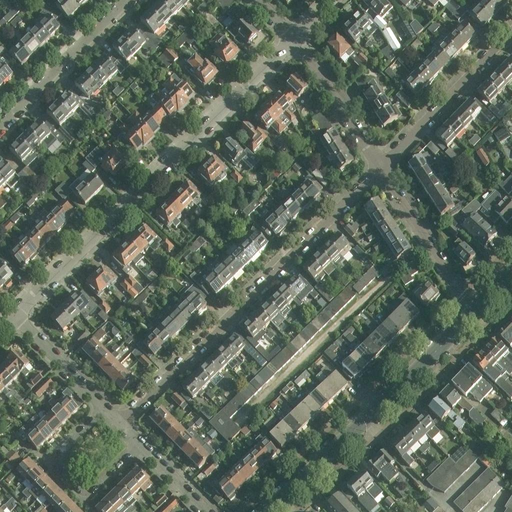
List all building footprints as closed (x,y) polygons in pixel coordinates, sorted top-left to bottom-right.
[(22,10),(32,0),(22,0),(17,5),(22,10)] [(49,10),(59,19),(62,15),(69,21),(79,11),(67,0),(65,0),(57,8),(53,5),(49,10)] [(67,0),(79,11),(89,2),(86,0),(67,0)] [(174,18),(183,8),(175,0),(163,0),(160,4),(174,18)] [(175,0),(183,8),(191,0),(175,0)] [(219,0),(216,4),(221,8),(229,0),(219,0)] [(235,4),(231,0),(229,0),(221,8),(225,13),(235,4)] [(366,0),(363,3),(379,18),(376,21),(374,23),(382,31),(387,26),(381,20),(382,18),(388,23),(392,19),(396,15),(390,10),(392,8),(383,0),(366,0)] [(459,22),(463,17),(444,0),(436,0),(439,3),(459,22)] [(454,0),(444,0),(463,17),(467,13),(468,12),(463,8),(454,0)] [(487,0),(480,8),(492,20),(500,12),(488,0),(487,0)] [(488,0),(500,12),(509,3),(505,0),(488,0)] [(160,4),(151,13),(164,27),(174,18),(160,4)] [(206,12),(210,8),(205,4),(201,7),(206,12)] [(483,29),(492,20),(480,8),(476,5),(470,11),(465,6),(463,8),(468,12),(467,13),(483,29)] [(237,6),(227,15),(232,20),(242,11),(237,6)] [(206,12),(201,7),(197,11),(202,16),(206,12)] [(35,24),(38,27),(50,39),(60,29),(54,23),(59,19),(49,10),(45,14),(48,17),(44,22),(41,18),(35,24)] [(208,12),(203,17),(214,28),(219,24),(208,12)] [(360,15),(351,24),(364,36),(368,41),(378,31),(371,20),(364,12),(360,15)] [(149,31),(145,35),(157,47),(162,43),(155,36),(164,27),(151,13),(141,22),(149,31)] [(17,18),(14,21),(19,26),(22,23),(17,18)] [(19,26),(14,21),(10,25),(15,30),(19,26)] [(187,31),(191,27),(186,22),(182,26),(187,31)] [(234,22),(226,31),(235,40),(239,35),(249,45),(259,35),(246,22),(240,28),(234,22)] [(410,27),(416,38),(424,31),(415,22),(410,27)] [(410,42),(415,38),(406,23),(401,27),(410,42)] [(355,45),(364,36),(351,24),(343,32),(355,45)] [(439,29),(435,24),(431,27),(436,32),(439,29)] [(459,30),(455,34),(468,46),(476,37),(462,24),(458,28),(459,30)] [(187,31),(182,26),(178,30),(183,34),(187,31)] [(40,49),(50,39),(38,27),(29,37),(40,49)] [(390,28),(383,32),(395,53),(402,49),(390,28)] [(190,30),(186,34),(195,42),(196,43),(200,39),(190,30)] [(132,31),(123,40),(137,54),(142,49),(144,51),(156,51),(159,49),(157,47),(145,35),(141,39),(132,31)] [(186,34),(175,45),(179,49),(186,42),(190,46),(195,42),(186,34)] [(218,37),(214,41),(233,60),(240,53),(221,34),(218,37)] [(459,54),(468,46),(455,34),(447,42),(459,54)] [(19,46),(31,58),(40,49),(29,37),(19,46)] [(362,55),(357,50),(353,53),(337,37),(327,47),(340,60),(345,54),(363,72),(365,66),(358,59),(362,55)] [(451,63),(459,54),(447,42),(442,38),(434,46),(439,51),(451,63)] [(130,67),(127,64),(137,54),(123,40),(113,50),(121,58),(117,62),(126,71),(130,67)] [(226,67),(233,60),(214,41),(210,45),(218,53),(214,56),(226,67)] [(2,57),(12,67),(16,63),(21,68),(31,58),(19,46),(10,56),(6,52),(2,57)] [(388,47),(380,53),(391,63),(396,58),(388,47)] [(175,57),(168,51),(164,55),(173,65),(177,61),(179,63),(182,60),(177,55),(175,57)] [(442,72),(451,63),(439,51),(435,55),(433,54),(429,59),(442,72)] [(168,69),(173,65),(164,55),(159,60),(168,69)] [(369,62),(362,55),(358,59),(365,66),(369,62)] [(12,67),(2,57),(0,58),(0,83),(3,86),(13,76),(9,73),(13,68),(12,67)] [(104,58),(95,68),(109,82),(118,73),(121,76),(126,71),(117,62),(112,58),(108,62),(104,58)] [(192,62),(211,82),(219,74),(208,63),(204,66),(196,58),(192,62)] [(434,80),(442,72),(429,59),(425,63),(423,62),(419,66),(434,80)] [(204,89),(211,82),(192,62),(185,69),(204,89)] [(411,74),(426,89),(429,85),(430,87),(435,82),(434,81),(434,80),(419,66),(411,74)] [(85,77),(99,92),(109,82),(95,68),(85,77)] [(151,77),(156,72),(152,68),(147,73),(151,77)] [(507,87),(511,81),(511,75),(504,68),(501,72),(499,71),(495,76),(507,87)] [(398,77),(390,69),(385,74),(393,82),(398,77)] [(418,97),(419,98),(423,94),(422,93),(426,89),(411,74),(407,79),(409,81),(405,86),(417,98),(418,97)] [(355,83),(358,88),(366,80),(363,75),(355,83)] [(498,96),(507,87),(495,76),(490,80),(491,82),(488,85),(498,96)] [(90,101),(99,92),(85,77),(75,87),(84,95),(79,99),(85,105),(92,112),(98,118),(99,119),(103,114),(90,101)] [(187,103),(188,105),(188,104),(187,103),(194,96),(175,77),(171,80),(167,84),(187,103)] [(299,78),(298,79),(297,78),(286,87),(289,90),(285,94),(285,95),(294,104),(298,99),(299,100),(309,90),(301,82),(302,81),(299,78)] [(369,85),(366,80),(358,88),(361,93),(369,85)] [(369,85),(361,93),(365,98),(367,101),(365,102),(365,104),(368,109),(385,99),(373,81),(369,85)] [(161,95),(167,101),(178,112),(179,113),(188,105),(187,103),(167,84),(163,88),(166,90),(161,95)] [(135,85),(130,89),(134,93),(138,88),(135,85)] [(498,96),(488,85),(484,89),(482,88),(477,93),(489,105),(498,96)] [(121,95),(124,91),(120,87),(116,90),(121,95)] [(113,94),(117,98),(121,95),(116,90),(113,94)] [(67,95),(58,105),(70,118),(79,109),(81,110),(85,105),(79,99),(71,91),(67,95)] [(171,119),(178,112),(179,114),(179,113),(178,112),(167,101),(161,95),(159,92),(151,100),(161,109),(155,115),(163,123),(169,117),(171,119)] [(401,101),(405,96),(401,92),(396,97),(401,101)] [(271,103),(272,104),(284,115),(292,124),(294,126),(298,124),(296,120),(292,116),(296,112),(292,105),(294,104),(285,95),(281,99),(280,97),(273,104),(272,102),(271,103)] [(413,104),(405,96),(401,101),(409,109),(413,104)] [(392,109),(385,99),(368,109),(372,115),(374,116),(375,115),(377,118),(392,109)] [(462,112),(473,122),(481,113),(469,101),(464,106),(466,108),(462,112)] [(271,103),(263,111),(283,132),(287,129),(292,124),(284,115),(272,104),(271,103)] [(60,128),(70,118),(58,105),(48,115),(60,128)] [(98,118),(92,112),(85,105),(81,110),(94,124),(99,119),(98,118)] [(492,106),(488,110),(497,118),(500,114),(492,106)] [(381,123),(379,124),(382,129),(384,128),(398,119),(392,109),(377,118),(381,123)] [(262,112),(263,113),(256,120),(267,131),(271,128),(279,136),(283,132),(263,111),(262,112)] [(491,124),(495,119),(487,111),(483,116),(491,124)] [(108,120),(112,116),(108,112),(104,116),(108,120)] [(464,131),(473,122),(462,112),(458,115),(457,114),(452,119),(464,131)] [(133,118),(154,139),(153,137),(159,130),(158,128),(163,123),(155,115),(154,114),(148,119),(145,122),(137,114),(133,118)] [(326,119),(322,114),(312,120),(316,125),(326,119)] [(145,148),(154,139),(133,118),(129,122),(137,130),(132,135),(145,148)] [(319,131),(329,124),(326,119),(316,125),(319,131)] [(464,131),(452,119),(448,124),(449,125),(445,129),(456,140),(464,131)] [(61,147),(65,142),(57,133),(47,123),(43,128),(38,123),(29,132),(42,145),(49,152),(57,143),(61,147)] [(329,124),(319,131),(320,132),(312,137),(315,142),(322,135),(323,136),(333,130),(329,124)] [(240,131),(240,133),(244,138),(243,139),(253,149),(262,139),(248,125),(245,128),(243,128),(240,131)] [(145,148),(132,135),(124,126),(120,130),(128,139),(125,142),(136,153),(143,146),(145,148)] [(61,128),(57,133),(65,142),(70,147),(75,142),(61,128)] [(445,129),(441,133),(440,132),(435,136),(447,148),(456,140),(445,129)] [(500,145),(511,138),(506,129),(494,136),(500,145)] [(20,142),(33,155),(42,145),(29,132),(20,142)] [(327,152),(341,143),(334,132),(324,139),(320,142),(327,152)] [(476,136),(473,140),(478,145),(481,141),(476,136)] [(272,143),(279,151),(284,146),(276,138),(272,143)] [(478,145),(473,140),(469,144),(474,148),(478,145)] [(33,155),(20,142),(10,151),(23,164),(27,168),(37,159),(33,155)] [(232,142),(227,146),(225,146),(223,148),(223,150),(222,151),(228,157),(226,158),(233,165),(234,163),(237,166),(242,162),(248,168),(257,160),(247,150),(244,154),(232,142)] [(118,153),(108,143),(101,150),(121,171),(129,164),(124,159),(125,157),(119,151),(118,153)] [(348,153),(341,143),(327,152),(330,157),(327,159),(330,164),(348,153)] [(435,157),(440,152),(431,143),(426,148),(435,157)] [(479,146),(474,150),(477,154),(476,154),(485,168),(491,164),(479,146)] [(87,162),(96,171),(102,165),(103,167),(102,169),(107,174),(109,173),(114,178),(121,171),(101,150),(98,148),(86,161),(87,162)] [(450,150),(445,155),(453,162),(458,158),(450,150)] [(340,173),(341,172),(344,176),(351,172),(348,168),(354,163),(355,162),(352,156),(350,157),(348,153),(330,164),(334,169),(337,167),(340,173)] [(413,163),(408,167),(407,168),(410,173),(412,172),(415,177),(429,169),(433,166),(426,155),(422,157),(413,163)] [(40,156),(37,159),(42,164),(45,161),(40,156)] [(210,161),(206,166),(207,167),(222,181),(222,182),(227,177),(225,175),(229,171),(223,165),(222,166),(215,158),(211,162),(210,161)] [(78,180),(95,197),(104,188),(92,176),(91,175),(96,171),(87,162),(83,166),(88,171),(78,180)] [(3,163),(0,165),(0,179),(6,185),(11,190),(21,181),(18,177),(3,163)] [(292,169),(296,173),(301,168),(297,164),(292,169)] [(202,170),(203,171),(199,175),(206,182),(205,182),(211,188),(216,184),(221,182),(222,181),(207,167),(206,166),(202,170)] [(27,168),(22,173),(30,181),(36,176),(27,168)] [(435,178),(429,169),(415,177),(422,187),(435,178)] [(313,174),(316,178),(321,173),(317,170),(313,174)] [(244,180),(236,172),(231,177),(239,184),(244,180)] [(26,186),(30,181),(22,173),(18,177),(21,181),(26,186)] [(316,178),(325,187),(330,182),(321,173),(316,178)] [(441,175),(435,178),(422,187),(428,197),(442,188),(446,186),(443,182),(443,179),(441,175)] [(508,196),(511,192),(511,176),(505,185),(502,183),(498,187),(508,196)] [(320,195),(319,193),(323,189),(313,178),(300,191),(311,203),(312,204),(317,200),(316,199),(320,195)] [(85,206),(95,197),(78,180),(69,190),(63,184),(59,188),(68,197),(73,193),(85,206)] [(181,192),(194,205),(195,205),(193,203),(197,200),(199,201),(203,196),(197,191),(189,184),(185,188),(184,187),(181,191),(182,192),(181,192)] [(286,187),(282,191),(287,196),(290,192),(286,187)] [(55,192),(64,202),(68,197),(59,188),(55,192)] [(449,198),(442,188),(428,197),(435,207),(449,198)] [(287,196),(282,191),(279,194),(284,199),(287,196)] [(312,204),(311,203),(300,191),(291,200),(303,212),(306,208),(307,209),(312,204)] [(40,196),(36,192),(31,197),(35,201),(40,196)] [(194,205),(181,192),(177,196),(176,195),(172,199),(185,212),(189,208),(190,209),(194,205)] [(211,197),(219,204),(226,211),(228,209),(231,206),(216,192),(211,197)] [(504,204),(500,201),(500,197),(496,193),(481,208),(482,208),(497,222),(500,219),(507,225),(511,219),(511,205),(507,200),(504,204)] [(35,201),(31,197),(25,203),(29,208),(36,202),(35,201)] [(215,209),(219,204),(211,197),(207,201),(215,209)] [(442,218),(447,214),(451,219),(462,211),(459,206),(455,209),(449,198),(435,207),(442,218)] [(168,203),(169,204),(165,208),(176,220),(177,221),(182,217),(180,216),(185,212),(172,199),(168,203)] [(283,208),(282,208),(294,220),(303,212),(291,200),(283,208)] [(365,210),(371,220),(385,211),(379,201),(365,210)] [(490,239),(492,241),(497,235),(476,215),(482,208),(481,208),(474,201),(461,213),(469,220),(487,236),(485,238),(488,241),(490,239)] [(64,203),(50,216),(62,229),(70,221),(68,219),(74,214),(64,203)] [(235,216),(240,211),(233,204),(231,206),(228,209),(235,216)] [(248,218),(255,212),(250,207),(244,214),(248,218)] [(177,221),(176,220),(165,208),(165,209),(164,208),(160,211),(161,212),(157,216),(159,218),(155,222),(162,229),(165,226),(169,230),(173,226),(176,229),(181,224),(177,221)] [(286,229),(294,220),(282,208),(274,217),(286,229)] [(199,209),(194,214),(199,218),(203,214),(199,209)] [(392,221),(385,211),(371,220),(378,230),(392,221)] [(42,224),(54,236),(62,229),(50,216),(46,212),(38,220),(42,224)] [(282,233),(286,229),(274,217),(270,213),(256,226),(271,241),(275,237),(277,238),(277,237),(278,238),(283,233),(282,233)] [(14,224),(20,219),(16,215),(11,221),(14,224)] [(490,215),(487,218),(494,225),(497,222),(490,215)] [(454,220),(450,224),(455,228),(459,224),(456,222),(454,220)] [(485,248),(492,241),(490,239),(488,241),(485,238),(487,236),(469,220),(462,227),(485,248)] [(187,221),(182,225),(186,230),(191,225),(187,221)] [(398,231),(392,221),(378,230),(384,240),(398,231)] [(7,233),(14,227),(9,222),(2,228),(7,233)] [(34,232),(46,244),(54,236),(42,224),(34,232)] [(215,233),(219,229),(214,224),(210,228),(215,233)] [(366,224),(360,228),(363,233),(369,229),(366,224)] [(256,226),(256,225),(254,226),(250,236),(251,237),(247,241),(260,254),(269,246),(268,244),(271,241),(256,226)] [(349,225),(344,230),(352,239),(357,234),(349,225)] [(450,225),(446,229),(456,239),(460,235),(450,225)] [(138,235),(149,247),(155,253),(160,247),(158,246),(161,243),(145,228),(141,232),(140,231),(137,234),(138,235)] [(384,240),(391,251),(405,241),(398,231),(384,240)] [(38,252),(46,244),(34,232),(26,240),(38,252)] [(372,234),(366,238),(370,243),(375,239),(372,234)] [(148,248),(149,247),(138,235),(133,240),(132,239),(128,243),(141,255),(143,253),(144,254),(149,249),(148,248)] [(251,263),(260,254),(247,241),(241,235),(237,238),(244,245),(239,250),(251,263)] [(22,244),(18,248),(30,260),(32,262),(40,254),(38,252),(26,240),(22,236),(18,240),(22,244)] [(339,236),(330,244),(341,256),(345,259),(350,254),(349,253),(352,250),(339,236)] [(197,242),(201,247),(205,243),(200,238),(197,242)] [(169,253),(174,248),(167,241),(162,245),(169,253)] [(412,252),(405,241),(391,251),(398,261),(412,252)] [(467,267),(476,257),(459,241),(454,246),(459,250),(454,255),(467,267)] [(193,255),(201,247),(197,242),(193,245),(188,250),(193,255)] [(136,260),(141,255),(128,243),(124,247),(125,248),(121,252),(132,264),(133,265),(137,261),(136,260)] [(345,259),(341,256),(330,244),(321,253),(337,269),(340,266),(339,265),(345,259)] [(379,244),(373,248),(377,253),(382,249),(379,244)] [(243,271),(251,263),(239,250),(236,247),(227,255),(229,257),(243,271)] [(353,251),(363,261),(367,258),(357,247),(353,251)] [(22,268),(30,260),(18,248),(10,256),(22,268)] [(121,252),(120,252),(119,251),(116,255),(116,256),(112,260),(120,267),(119,268),(127,276),(132,272),(128,268),(132,264),(121,252)] [(154,253),(150,257),(154,262),(159,257),(154,253)] [(337,269),(321,253),(313,261),(326,275),(329,278),(338,270),(337,269)] [(0,255),(0,281),(5,286),(7,288),(12,283),(10,281),(14,278),(0,263),(4,260),(0,255)] [(234,280),(243,271),(229,257),(225,261),(227,262),(222,267),(234,280)] [(317,284),(326,275),(313,261),(304,270),(317,284)] [(208,270),(226,288),(234,280),(222,267),(221,268),(216,262),(208,270)] [(386,269),(390,274),(400,267),(397,262),(386,269)] [(423,269),(419,264),(407,271),(409,273),(400,279),(406,287),(414,282),(411,277),(423,269)] [(370,272),(376,278),(378,280),(382,275),(375,268),(370,272)] [(94,276),(95,277),(107,289),(111,285),(112,286),(117,281),(111,275),(111,276),(103,269),(99,273),(98,272),(94,276)] [(200,286),(203,283),(217,297),(226,288),(208,270),(200,278),(196,274),(191,278),(200,286)] [(359,295),(376,278),(370,272),(359,283),(353,289),(359,295)] [(152,283),(158,278),(153,273),(148,279),(152,283)] [(102,293),(107,289),(95,277),(94,276),(90,280),(91,281),(87,285),(94,292),(93,293),(99,299),(104,294),(102,293)] [(140,296),(144,291),(130,277),(126,282),(133,289),(140,296)] [(295,279),(287,287),(297,298),(306,290),(295,279)] [(128,293),(133,289),(126,282),(121,286),(128,293)] [(152,286),(157,291),(160,287),(156,282),(152,286)] [(427,308),(435,300),(436,301),(440,297),(439,295),(440,295),(428,284),(421,291),(416,297),(427,308)] [(153,294),(157,291),(152,286),(148,289),(153,294)] [(322,289),(319,286),(315,289),(329,303),(330,303),(334,299),(323,287),(322,289)] [(301,302),(297,298),(287,287),(278,296),(289,306),(294,301),(301,308),(304,305),(301,302)] [(320,296),(311,287),(307,292),(315,300),(320,296)] [(344,293),(352,301),(356,297),(350,292),(348,289),(344,293)] [(386,294),(390,298),(393,295),(392,295),(394,293),(390,289),(386,294)] [(135,300),(139,296),(133,290),(129,294),(135,300)] [(348,305),(352,301),(344,293),(340,297),(348,305)] [(138,299),(135,302),(140,307),(148,299),(143,294),(138,299)] [(67,303),(69,304),(80,316),(85,311),(87,314),(92,309),(77,295),(72,300),(71,299),(67,303)] [(195,295),(187,304),(198,315),(207,307),(195,295)] [(413,322),(420,315),(419,315),(407,303),(410,301),(404,295),(395,304),(413,322)] [(270,304),(280,315),(289,306),(278,296),(270,304)] [(336,301),(344,309),(348,305),(340,297),(336,301)] [(340,313),(344,309),(336,301),(332,305),(340,313)] [(140,307),(135,302),(132,306),(136,311),(140,307)] [(80,316),(69,304),(67,303),(64,306),(65,308),(60,312),(74,326),(79,322),(76,319),(80,316)] [(99,308),(106,316),(111,311),(104,303),(99,308)] [(190,323),(198,315),(187,304),(178,312),(190,323)] [(284,319),(280,315),(270,304),(261,313),(272,323),(276,328),(284,319)] [(394,316),(407,328),(413,322),(395,304),(389,310),(391,313),(394,316)] [(328,309),(336,317),(340,313),(332,305),(328,309)] [(332,321),(336,317),(328,309),(324,313),(332,321)] [(387,317),(381,311),(379,313),(384,318),(385,319),(387,317)] [(52,318),(53,319),(51,320),(55,324),(53,325),(59,331),(60,330),(63,333),(68,328),(70,331),(74,326),(60,312),(56,316),(55,315),(52,318)] [(181,332),(190,323),(178,312),(169,320),(181,332)] [(252,321),(263,332),(272,323),(261,313),(252,321)] [(320,317),(328,325),(332,321),(324,313),(320,317)] [(385,319),(401,334),(407,328),(394,316),(391,313),(387,317),(385,319)] [(172,341),(181,332),(169,320),(166,317),(157,326),(161,329),(172,341)] [(324,329),(328,325),(320,317),(315,321),(324,329)] [(358,317),(354,322),(358,326),(362,322),(358,317)] [(384,326),(382,329),(394,341),(401,334),(385,319),(384,318),(380,321),(384,326)] [(267,335),(263,332),(252,321),(243,330),(258,344),(267,335)] [(320,333),(323,330),(324,329),(315,321),(311,325),(320,333)] [(375,328),(368,321),(365,325),(371,331),(375,328)] [(316,337),(320,333),(311,325),(307,329),(316,337)] [(172,341),(161,329),(157,326),(149,334),(152,338),(151,338),(163,350),(172,341)] [(388,347),(394,341),(382,329),(378,332),(375,328),(371,331),(388,347)] [(511,332),(507,328),(504,331),(501,332),(499,334),(499,336),(499,337),(511,349),(511,332)] [(303,333),(312,341),(316,337),(307,329),(303,333)] [(83,353),(92,361),(103,350),(98,344),(107,336),(101,330),(92,339),(95,342),(83,353)] [(369,341),(382,354),(388,347),(371,331),(368,335),(371,339),(369,341)] [(131,340),(133,343),(138,348),(142,344),(135,336),(133,337),(128,332),(125,335),(130,340),(131,340)] [(308,345),(312,341),(303,333),(299,337),(308,345)] [(87,339),(82,335),(74,343),(78,348),(87,339)] [(295,341),(304,349),(308,345),(299,337),(295,341)] [(163,350),(151,338),(143,346),(155,358),(163,350)] [(226,347),(237,357),(246,349),(265,368),(268,365),(246,342),(242,346),(235,338),(226,347)] [(490,346),(511,366),(511,355),(496,340),(490,346)] [(299,353),(304,349),(295,341),(291,345),(299,353)] [(375,361),(382,354),(369,341),(365,345),(364,343),(361,347),(375,361)] [(338,349),(334,344),(324,354),(333,363),(338,358),(333,354),(338,349)] [(376,363),(375,361),(361,347),(358,344),(356,346),(354,345),(350,349),(368,367),(370,365),(373,366),(376,363)] [(287,349),(295,357),(299,353),(291,345),(287,349)] [(266,360),(270,356),(260,346),(256,350),(266,360)] [(490,347),(485,352),(498,365),(510,376),(511,373),(511,366),(490,346),(490,347)] [(244,365),(237,357),(226,347),(217,355),(228,366),(233,371),(237,368),(238,370),(244,365)] [(291,361),(295,357),(287,349),(283,353),(291,361)] [(346,357),(362,373),(364,374),(367,371),(366,369),(368,367),(350,349),(347,352),(346,351),(343,355),(346,357)] [(100,369),(111,358),(103,350),(92,361),(100,369)] [(9,361),(10,362),(22,374),(25,377),(29,373),(26,369),(30,365),(23,358),(24,357),(19,352),(16,354),(14,353),(12,356),(12,358),(9,361)] [(480,357),(479,357),(479,358),(506,383),(509,380),(496,367),(498,365),(485,352),(480,357)] [(279,357),(287,365),(291,361),(283,353),(279,357)] [(108,377),(119,366),(115,362),(119,358),(115,354),(111,358),(100,369),(108,377)] [(220,374),(228,366),(217,355),(209,363),(220,374)] [(283,369),(287,365),(279,357),(275,361),(283,369)] [(363,376),(361,374),(362,373),(346,357),(339,364),(345,370),(343,372),(351,381),(354,378),(355,380),(358,377),(360,379),(363,376)] [(152,366),(144,358),(140,362),(148,370),(152,366)] [(506,383),(479,358),(473,364),(511,400),(511,398),(511,388),(511,389),(506,383)] [(279,373),(281,372),(283,369),(275,361),(271,365),(279,373)] [(14,382),(22,374),(10,362),(2,370),(14,382)] [(209,363),(200,372),(211,383),(215,387),(221,382),(224,379),(220,374),(209,363)] [(275,377),(279,373),(271,365),(267,369),(275,377)] [(127,374),(119,366),(108,377),(116,386),(127,374)] [(342,393),(348,387),(336,374),(333,377),(331,376),(333,374),(326,368),(322,372),(323,373),(342,393)] [(469,368),(468,369),(466,368),(464,371),(465,373),(464,374),(462,377),(485,399),(493,390),(469,368)] [(271,381),(275,377),(267,369),(263,373),(271,381)] [(13,382),(14,382),(2,370),(0,371),(0,383),(6,390),(13,382)] [(130,371),(127,374),(116,386),(124,394),(125,393),(126,395),(132,390),(130,388),(136,382),(131,378),(134,375),(130,371)] [(202,391),(211,383),(200,372),(192,380),(202,391)] [(305,382),(310,377),(306,372),(301,377),(304,380),(305,382)] [(259,377),(267,385),(271,381),(263,373),(259,377)] [(323,386),(335,399),(342,393),(323,373),(317,380),(323,386)] [(35,387),(43,379),(39,374),(30,382),(35,387)] [(228,375),(224,379),(229,384),(233,380),(228,375)] [(263,389),(267,385),(259,377),(255,381),(263,389)] [(295,384),(297,386),(304,380),(301,377),(295,384)] [(454,382),(454,384),(453,385),(467,397),(470,393),(481,403),(485,399),(462,377),(459,379),(458,380),(456,379),(454,382)] [(228,388),(231,385),(229,384),(224,379),(221,382),(226,387),(228,388)] [(49,380),(41,389),(45,393),(54,385),(49,380)] [(205,394),(202,391),(192,380),(183,389),(194,400),(198,395),(201,398),(205,394)] [(251,385),(259,393),(263,389),(255,381),(251,385)] [(255,397),(259,393),(251,385),(246,389),(255,397)] [(328,405),(335,399),(323,386),(320,390),(318,388),(315,391),(328,405)] [(37,401),(45,393),(41,389),(38,391),(33,396),(37,401)] [(242,393),(251,401),(255,397),(246,389),(242,393)] [(310,399),(322,411),(328,405),(315,391),(313,389),(307,395),(310,399)] [(449,389),(446,393),(443,393),(441,395),(441,397),(441,398),(453,410),(458,405),(463,410),(466,410),(469,413),(473,409),(462,398),(460,399),(449,389)] [(295,396),(315,418),(322,411),(310,399),(307,402),(305,401),(306,399),(299,391),(295,396)] [(215,399),(214,397),(209,392),(206,395),(212,402),(215,399)] [(247,405),(251,401),(242,393),(238,397),(247,405)] [(67,400),(59,407),(70,419),(79,410),(78,410),(83,406),(71,394),(66,399),(67,400)] [(172,399),(180,408),(185,403),(177,395),(172,399)] [(300,409),(297,411),(309,424),(315,418),(295,396),(289,401),(294,406),(297,403),(300,406),(298,407),(300,409)] [(234,401),(243,409),(247,405),(238,397),(234,401)] [(55,411),(51,415),(52,416),(62,426),(70,419),(59,407),(52,400),(48,404),(55,411)] [(150,421),(159,429),(170,418),(162,410),(166,407),(160,401),(145,415),(150,421)] [(239,413),(243,409),(234,401),(230,405),(239,413)] [(438,401),(434,405),(432,404),(430,407),(430,409),(429,410),(443,423),(448,417),(453,423),(455,421),(457,422),(453,427),(459,432),(466,425),(452,412),(451,413),(438,401)] [(291,409),(286,404),(281,408),(286,413),(291,409)] [(236,416),(239,413),(230,405),(226,409),(235,417),(236,416)] [(209,421),(213,418),(203,408),(200,411),(209,421)] [(226,409),(223,412),(231,421),(235,417),(226,409)] [(302,430),(309,424),(297,411),(293,415),(292,413),(293,412),(291,409),(286,413),(302,430)] [(469,418),(479,428),(486,421),(473,409),(469,413),(469,418)] [(497,410),(493,414),(505,425),(508,421),(497,410)] [(242,431),(231,421),(223,412),(211,423),(210,425),(214,429),(219,434),(229,444),(241,432),(242,431)] [(286,421),(284,424),(295,436),(302,430),(286,413),(282,416),(286,421)] [(54,435),(62,426),(52,416),(51,415),(43,423),(54,435)] [(159,429),(167,437),(178,426),(173,420),(175,417),(173,415),(170,418),(159,429)] [(423,416),(415,424),(427,436),(435,428),(423,416)] [(30,427),(35,432),(46,443),(54,435),(43,423),(36,417),(28,425),(30,427)] [(269,421),(273,426),(277,422),(273,417),(269,421)] [(195,425),(199,428),(204,423),(201,420),(195,425)] [(269,429),(273,426),(269,421),(264,426),(268,431),(269,429)] [(279,426),(276,429),(289,443),(295,436),(284,424),(280,427),(279,426)] [(419,444),(427,436),(415,424),(407,431),(419,444)] [(167,437),(175,445),(186,434),(178,426),(167,437)] [(270,437),(282,449),(289,443),(276,429),(273,426),(269,429),(273,434),(270,437)] [(37,451),(46,443),(35,432),(30,427),(26,427),(23,428),(20,431),(19,434),(19,437),(23,442),(26,440),(37,451)] [(246,437),(251,433),(246,428),(242,432),(246,437)] [(214,439),(219,434),(214,429),(209,434),(214,439)] [(407,431),(399,439),(411,451),(419,444),(407,431)] [(194,442),(186,434),(175,445),(183,454),(194,442)] [(257,449),(269,462),(277,454),(266,443),(268,441),(262,435),(255,442),(260,447),(257,449)] [(183,454),(191,462),(202,450),(207,446),(206,446),(203,443),(204,443),(199,438),(194,442),(183,454)] [(391,447),(402,459),(410,467),(414,463),(407,455),(411,451),(399,439),(391,447)] [(426,445),(423,448),(420,451),(424,455),(427,452),(430,449),(426,445)] [(261,469),(269,462),(257,449),(249,457),(261,469)] [(22,460),(12,450),(5,457),(15,467),(22,460)] [(202,450),(191,462),(199,470),(210,458),(202,450)] [(466,456),(474,465),(479,460),(470,451),(466,456)] [(376,461),(395,481),(399,476),(391,468),(395,464),(384,453),(376,461)] [(479,461),(489,467),(493,460),(482,455),(479,461)] [(470,469),(474,465),(466,456),(461,461),(470,469)] [(249,457),(241,464),(253,477),(257,474),(258,475),(261,472),(260,470),(261,469),(249,457)] [(433,488),(438,484),(443,479),(447,474),(452,470),(456,466),(450,459),(427,482),(433,488)] [(18,473),(26,481),(38,470),(29,461),(18,473)] [(390,485),(395,481),(376,461),(367,469),(378,480),(382,476),(390,485)] [(429,468),(433,472),(439,465),(435,461),(429,468)] [(465,474),(470,469),(461,461),(456,465),(465,474)] [(253,477),(241,464),(233,472),(245,484),(253,477)] [(215,469),(211,465),(202,473),(207,477),(215,469)] [(456,465),(456,466),(452,470),(460,479),(465,474),(456,465)] [(26,481),(34,489),(45,478),(38,470),(26,481)] [(138,470),(130,479),(141,490),(144,493),(153,485),(149,481),(150,479),(146,474),(144,476),(138,470)] [(460,479),(452,470),(447,474),(456,483),(460,479)] [(498,478),(490,470),(485,474),(494,483),(498,478)] [(225,480),(237,492),(245,484),(233,472),(225,480)] [(383,494),(375,486),(372,485),(362,474),(355,481),(374,502),(383,494)] [(456,483),(447,474),(443,479),(451,488),(456,483)] [(490,487),(494,483),(485,474),(481,478),(490,487)] [(6,482),(9,485),(16,478),(13,475),(6,482)] [(45,478),(34,489),(42,497),(54,486),(45,478)] [(485,491),(490,487),(481,478),(477,483),(485,491)] [(507,487),(498,478),(494,483),(502,492),(507,487)] [(141,490),(130,479),(121,487),(132,498),(141,490)] [(451,488),(443,479),(438,484),(447,492),(451,488)] [(234,495),(237,492),(225,480),(214,490),(222,498),(224,496),(228,500),(229,500),(231,502),(236,497),(234,495)] [(374,502),(355,481),(347,488),(358,500),(358,501),(368,511),(372,511),(378,506),(374,502)] [(485,491),(477,483),(472,487),(481,496),(485,491)] [(502,492),(494,483),(490,487),(498,496),(502,492)] [(447,492),(438,484),(433,488),(445,494),(447,492)] [(404,499),(408,495),(398,485),(394,489),(404,499)] [(61,494),(54,486),(42,497),(47,503),(37,511),(43,511),(45,511),(50,506),(61,494)] [(138,504),(132,498),(121,487),(113,495),(124,506),(129,511),(135,511),(133,509),(138,504)] [(477,500),(481,496),(472,487),(468,491),(477,500)] [(498,496),(490,487),(485,491),(494,500),(498,496)] [(477,500),(468,491),(464,495),(473,504),(477,500)] [(494,500),(485,491),(481,496),(489,504),(494,500)] [(56,511),(59,511),(69,502),(61,494),(50,506),(56,511)] [(129,511),(124,506),(113,495),(105,503),(114,511),(129,511)] [(154,504),(159,508),(167,500),(163,495),(154,504)] [(327,507),(331,511),(356,511),(340,495),(327,507)] [(468,508),(473,504),(464,495),(460,499),(468,508)] [(489,504),(481,496),(477,500),(485,508),(489,504)] [(218,497),(214,501),(218,505),(222,501),(218,497)] [(390,499),(385,503),(390,508),(395,504),(390,499)] [(456,503),(464,511),(468,508),(460,499),(456,503)] [(481,511),(485,508),(477,500),(473,504),(480,511),(481,511)] [(1,511),(0,511),(6,511),(8,510),(14,504),(12,501),(1,511)] [(69,502),(59,511),(76,511),(78,511),(69,502)] [(114,511),(105,503),(96,511),(97,511),(114,511)]
